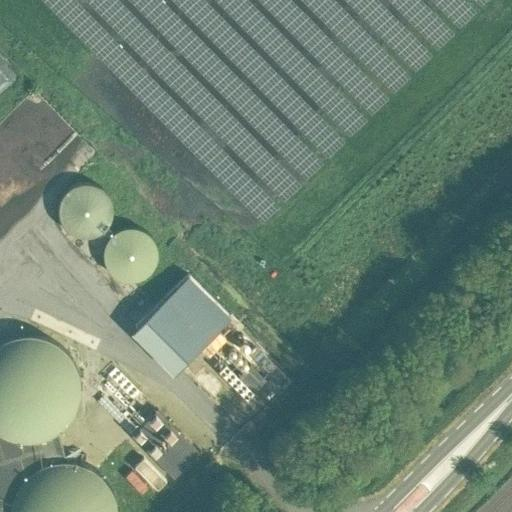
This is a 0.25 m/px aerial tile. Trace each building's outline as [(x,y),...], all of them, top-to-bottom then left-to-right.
[(112,214),(112,209),(112,203),(110,198),(108,194),(105,189),(101,186),(96,183),(91,182),(86,181),(81,181),(75,183),(71,185),(67,188),(63,192),(60,196),(58,201),(57,207),(58,212),(59,217),(61,222),(64,226),(67,230),(72,232),(76,234),(81,236),(87,236),(92,235),(96,233),(101,231),(105,227),(108,223),(110,219),(112,214)] [(141,277),(145,275),(149,272),(153,268),(155,263),(156,258),(157,253),(157,248),(155,243),(153,238),(150,234),(146,231),(142,228),(137,226),(132,225),(127,225),(122,226),(117,228),(113,231),(109,234),(106,239),(104,244),(102,249),(102,254),(103,259),(105,264),(108,269),(111,273),(115,276),(120,278),(125,280),(131,280),(136,279),(141,277)] [(142,311),(186,355),(230,311),(186,267),(142,311)] [(0,432),(2,433),(11,437),(22,439),(32,439),(42,437),(52,433),(61,427),(68,419),(74,410),(78,400),(80,390),(79,380),(77,369),(73,360),(67,351),(60,344),(51,338),(42,334),(31,332),(21,332),(11,334),(1,338),(0,338),(0,432)] [(238,375),(220,357),(213,364),(247,399),(266,380),(249,363),(238,375)] [(131,434),(173,477),(199,451),(156,409),(131,434)] [(66,460),(57,429),(52,433),(42,437),(32,439),(22,439),(11,437),(2,433),(0,432),(0,511),(2,511),(12,511),(13,506),(13,502),(15,497),(16,493),(18,488),(20,485),(24,480),(26,478),(30,473),(32,471),(38,467),(40,466),(47,463),(48,463),(57,460),(66,460)] [(134,465),(157,488),(166,479),(143,456),(134,465)] [(119,511),(119,509),(117,499),(114,489),(109,481),(102,474),(94,468),(85,463),(75,460),(66,460),(57,460),(48,463),(47,463),(40,466),(38,467),(32,471),(30,473),(26,478),(24,480),(20,485),(18,488),(16,493),(15,497),(13,502),(13,506),(12,511),(119,511)]
